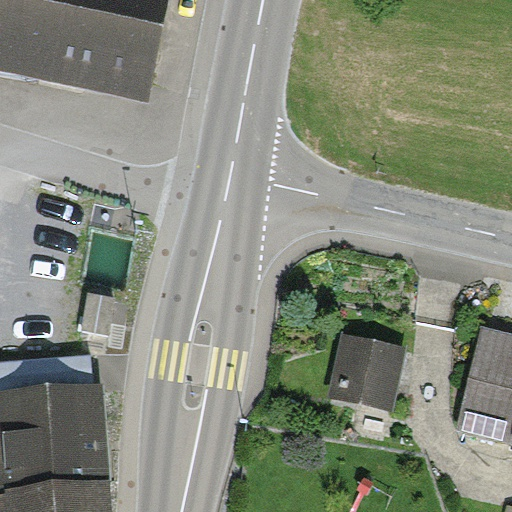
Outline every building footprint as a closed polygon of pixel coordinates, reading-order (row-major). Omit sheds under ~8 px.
[(0,0),(0,80),(145,110),(168,0),(0,0)] [(511,338),(480,332),(457,439),(511,450),(511,338)] [(402,348),(338,339),(329,402),(393,411),(402,348)] [(0,399),(0,499),(106,494),(101,395),(0,399)] [(0,499),(0,511),(106,511),(106,494),(0,499)]
